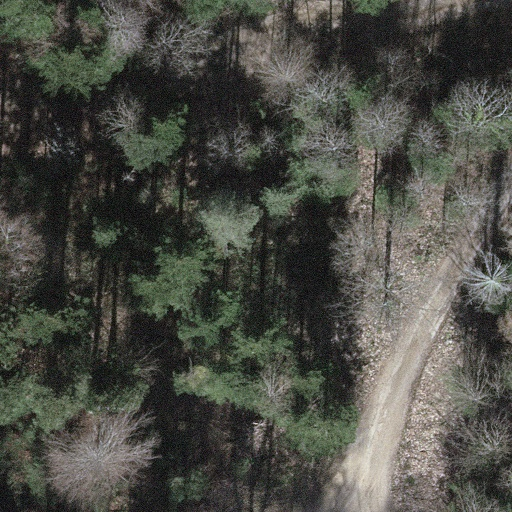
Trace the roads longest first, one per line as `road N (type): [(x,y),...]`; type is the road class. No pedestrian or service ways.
road 1 (track): [(0,82),(91,92),(171,85),(471,0)]
road 2 (track): [(511,189),(419,345),(387,417),(379,465),(387,511)]
